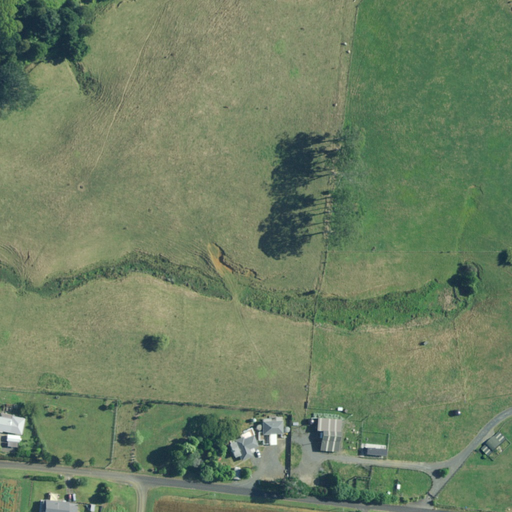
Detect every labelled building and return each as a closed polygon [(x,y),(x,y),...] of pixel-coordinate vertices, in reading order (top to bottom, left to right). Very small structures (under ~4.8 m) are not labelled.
[(10,419),(0,417),(0,431),(21,435),(23,419),(11,417),(10,419)] [(339,420),(316,418),(315,431),(320,431),(318,451),(337,452),(339,420)] [(282,434),(281,420),(261,421),(261,435),(282,434)] [(255,435),(251,428),(246,430),(247,432),(239,435),(240,437),(233,441),(232,439),(225,442),(227,447),(228,446),(233,458),(238,456),(240,461),(251,457),(249,453),(253,452),(252,449),(257,447),(252,436),(255,435)] [(482,449),(489,456),(493,452),(503,443),(507,439),(501,432),(496,436),(487,444),(482,449)] [(56,494),(49,494),(48,501),(40,500),(39,511),(75,511),(76,504),(55,502),(56,494)]
